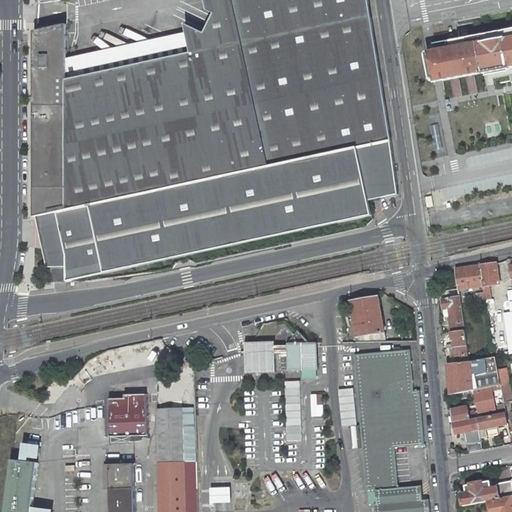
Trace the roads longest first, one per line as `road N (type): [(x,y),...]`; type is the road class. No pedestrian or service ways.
road 1 (residential): [(0,374),(423,271)]
road 2 (residential): [(417,226),(0,310)]
road 3 (tertiary): [(11,0),(0,287)]
road 4 (residential): [(382,0),(417,226)]
road 5 (residential): [(441,465),(423,271)]
road 6 (unknown): [(101,447),(105,419),(62,427),(59,511)]
